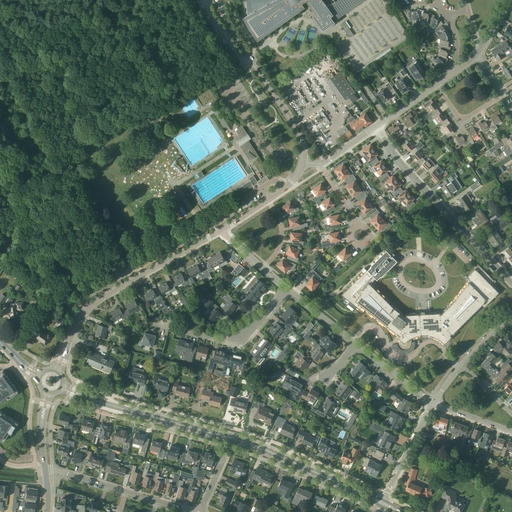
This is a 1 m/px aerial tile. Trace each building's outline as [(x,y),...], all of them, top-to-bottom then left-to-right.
[(248,15),(243,18),(247,25),(249,30),(252,34),(257,41),(262,38),(262,37),(262,38),(263,38),(304,8),(303,5),(302,4),(306,1),(315,14),(312,16),(323,31),(332,25),(335,23),(333,21),(336,19),(340,17),(363,0),(247,0),(248,1),(247,4),(247,8),(248,11),(248,14),(248,15)] [(421,20),(423,13),(424,11),(418,9),(418,10),(417,10),(417,11),(412,12),(412,24),(416,24),(416,20),(421,20)] [(433,17),(435,16),(434,15),(434,16),(430,12),(429,12),(429,13),(428,13),(428,14),(423,13),(421,20),(421,21),(429,23),(433,17)] [(429,23),(426,28),(432,32),(441,25),(443,24),(440,20),(440,19),(439,19),(438,19),(437,20),(433,17),(429,23)] [(349,38),(353,35),(344,22),(340,24),(349,38)] [(444,29),(441,25),(432,32),(434,35),(436,33),(440,38),(449,35),(448,35),(447,30),(447,29),(446,29),(445,29),(444,29)] [(438,47),(441,47),(448,47),(448,42),(449,42),(450,41),(450,40),(449,36),(449,35),(440,38),(440,43),(438,43),(438,47)] [(491,50),(494,56),(499,53),(498,52),(507,46),(510,50),(509,50),(510,51),(511,49),(511,46),(511,44),(508,45),(506,41),(491,50)] [(502,54),(509,50),(510,50),(507,46),(498,52),(499,53),(494,56),(496,58),(496,57),(498,61),(504,57),(502,54)] [(450,47),(448,47),(441,47),(438,55),(439,56),(446,58),(447,53),(448,54),(449,54),(449,53),(450,53),(450,52),(450,48),(450,47)] [(448,59),(446,58),(439,56),(435,60),(433,57),(431,60),(440,68),(443,64),(443,65),(444,65),(445,65),(445,64),(447,59),(447,60),(448,59)] [(416,60),(406,67),(416,81),(416,80),(424,74),(425,75),(426,74),(416,60)] [(511,63),(503,70),(504,71),(503,72),(504,73),(505,74),(511,70),(511,63)] [(502,70),(500,65),(497,66),(496,65),(492,66),(494,73),(502,70)] [(332,88),(345,79),(340,71),(327,81),(332,88)] [(410,78),(406,72),(403,74),(405,77),(403,78),(403,79),(402,78),(400,79),(400,80),(396,83),(396,84),(395,85),(398,89),(399,88),(403,93),(406,91),(406,89),(409,87),(406,81),(407,80),(410,78)] [(345,79),(332,88),(341,101),(346,98),(350,103),(357,99),(353,93),(355,92),(345,79)] [(377,92),(378,93),(377,93),(384,102),(385,101),(386,102),(389,99),(390,98),(388,95),(390,93),(392,95),(396,92),(389,82),(385,85),(386,87),(384,89),(381,91),(380,90),(377,92)] [(426,102),(423,105),(425,108),(427,107),(433,115),(438,111),(434,105),(437,103),(433,98),(429,100),(426,102)] [(489,120),(495,130),(498,128),(495,124),(501,121),(500,118),(502,117),(498,110),(492,113),(494,117),(489,120)] [(431,116),(433,119),(433,118),(434,117),(435,118),(439,124),(440,122),(442,125),(449,121),(445,116),(443,117),(439,111),(438,111),(433,115),(431,116)] [(360,125),(362,128),(371,121),(365,112),(359,117),(363,123),(360,125)] [(401,124),(405,130),(413,124),(412,122),(415,120),(411,114),(406,117),(407,120),(401,124)] [(363,123),(359,117),(355,119),(353,116),(348,120),(350,123),(357,132),(362,128),(360,125),(363,123)] [(492,132),(495,130),(489,120),(482,124),(481,122),(476,125),(480,131),(482,129),(483,131),(489,128),(492,132)] [(449,121),(442,125),(444,127),(442,129),(449,137),(454,133),(450,127),(452,125),(449,121)] [(396,135),(405,130),(401,124),(395,128),(394,126),(388,130),(392,136),(395,134),(396,135)] [(246,132),(244,128),(243,127),(242,125),(242,126),(236,132),(240,138),(247,134),(246,132)] [(477,133),(480,131),(476,125),(471,128),(472,130),(466,134),(470,141),(473,140),(472,138),(478,135),(477,133)] [(349,131),(345,126),(340,130),(341,130),(341,131),(339,133),(341,136),(340,137),(344,141),(353,135),(349,130),(349,131)] [(470,142),(470,141),(466,134),(460,138),(458,136),(455,138),(455,137),(452,139),(456,145),(459,143),(460,146),(463,144),(465,146),(470,143),(470,142)] [(507,148),(511,145),(511,137),(508,140),(505,136),(504,137),(503,135),(500,137),(501,139),(500,139),(501,141),(500,142),(496,137),(493,139),(497,144),(485,151),(488,155),(496,150),(495,149),(503,143),(507,148)] [(245,136),(234,143),(237,147),(248,140),(245,136)] [(327,139),(318,146),(321,151),(330,144),(327,139)] [(249,160),(259,157),(248,140),(240,146),(249,160)] [(420,141),(414,146),(410,141),(408,142),(406,140),(401,145),(403,147),(405,149),(407,148),(411,152),(416,148),(421,143),(420,141)] [(423,155),(418,150),(423,145),(421,143),(416,148),(411,152),(416,158),(414,159),(416,162),(418,164),(423,159),(422,157),(423,155)] [(365,155),(375,149),(373,146),(372,146),(370,144),(362,150),(365,155)] [(367,161),(369,164),(377,159),(375,156),(377,154),(376,152),(377,152),(375,149),(365,155),(362,157),(365,162),(367,161)] [(508,155),(502,159),(502,160),(497,163),(499,165),(510,158),(508,155)] [(179,174),(188,169),(182,158),(173,162),(179,174)] [(337,175),(346,169),(343,164),(347,161),(345,158),(334,165),(337,168),(334,170),(336,172),(335,173),(337,175)] [(424,166),(429,171),(436,165),(434,163),(429,158),(426,161),(423,159),(418,164),(420,166),(422,168),(424,166)] [(203,162),(202,160),(197,164),(200,169),(211,162),(209,159),(203,162)] [(377,159),(369,164),(372,168),(371,169),(374,173),(376,171),(386,164),(384,162),(383,162),(381,160),(379,162),(377,159)] [(380,181),(388,175),(386,172),(388,170),(387,168),(388,167),(386,164),(376,171),(380,176),(378,177),(380,181)] [(439,166),(437,164),(436,165),(429,171),(433,176),(431,178),(434,181),(436,183),(443,177),(441,174),(444,171),(439,166)] [(372,173),(368,167),(362,170),(366,177),(372,173)] [(496,177),(504,171),(501,167),(493,172),(496,177)] [(346,182),(354,176),(351,173),(350,174),(346,169),(337,175),(339,178),(340,178),(341,180),(344,178),(346,182)] [(472,171),(476,179),(480,177),(477,169),(472,171)] [(446,184),(442,187),(448,196),(454,192),(459,189),(453,179),(457,176),(455,173),(444,181),(446,184)] [(231,193),(234,198),(253,186),(258,183),(260,186),(269,180),(267,177),(269,176),(268,174),(257,181),(253,175),(249,178),(250,180),(231,193)] [(389,187),(397,179),(395,176),(394,177),(392,175),(390,177),(388,175),(380,181),(383,184),(385,182),(389,187)] [(348,192),(360,185),(358,186),(354,181),(356,180),(354,176),(346,182),(348,185),(346,187),(347,189),(346,189),(348,192)] [(394,195),(401,189),(399,186),(401,184),(399,182),(400,182),(397,179),(389,187),(393,191),(391,193),(394,195)] [(477,181),(468,187),(471,192),(480,185),(477,181)] [(322,184),(321,184),(321,183),(316,187),(315,186),(313,188),(313,189),(312,189),(317,196),(312,199),(314,203),(316,202),(319,199),(326,195),(324,191),(325,190),(323,187),(324,186),(322,184)] [(357,198),(365,193),(360,185),(348,192),(350,195),(351,195),(353,197),(355,195),(357,198)] [(402,201),(411,193),(408,191),(407,191),(406,189),(404,191),(401,189),(394,195),(397,198),(398,197),(402,201)] [(360,209),(369,203),(371,201),(365,193),(357,198),(359,202),(357,203),(359,205),(358,206),(360,209)] [(411,193),(402,201),(406,205),(405,207),(407,210),(415,203),(412,200),(414,198),(412,197),(413,196),(411,193)] [(467,193),(458,199),(460,202),(459,203),(460,204),(458,206),(464,214),(470,209),(469,208),(473,205),(471,202),(472,201),(467,193)] [(321,212),(323,216),(335,208),(333,205),(335,204),(332,200),(333,200),(331,197),(330,198),(330,197),(325,200),(322,201),(322,202),(319,199),(316,202),(318,206),(322,204),(326,209),(321,212)] [(284,211),(286,214),(288,213),(290,216),(299,210),(297,206),(295,208),(290,201),(289,202),(289,201),(286,203),(287,204),(282,207),(282,208),(283,211),(284,211)] [(369,203),(360,209),(362,212),(363,211),(364,214),(366,212),(369,215),(377,210),(374,206),(371,201),(369,203)] [(471,220),(479,232),(489,226),(488,225),(490,224),(488,221),(488,220),(480,208),(473,213),(476,217),(471,220)] [(373,226),(382,219),(378,214),(379,213),(377,210),(369,215),(372,219),(370,221),(372,223),(371,224),(373,226)] [(394,218),(389,212),(385,215),(390,221),(394,218)] [(500,213),(491,219),(493,224),(503,217),(500,213)] [(330,216),(329,217),(331,224),(324,226),(325,230),(339,227),(339,223),(341,222),(340,219),(341,218),(340,215),(339,215),(339,214),(333,216),(333,215),(330,216)] [(294,217),(295,217),(289,219),(289,220),(288,220),(289,223),(290,223),(290,227),(293,226),(293,230),(308,227),(307,223),(300,224),(299,217),(298,217),(298,216),(294,217)] [(489,234),(487,236),(494,246),(504,240),(501,235),(499,236),(497,233),(498,232),(506,226),(504,224),(506,222),(505,222),(507,220),(504,216),(503,217),(493,224),(496,227),(496,228),(494,229),(494,228),(488,232),(489,234)] [(382,219),(373,226),(376,229),(377,228),(378,230),(380,228),(383,231),(390,225),(387,221),(386,223),(382,219)] [(291,237),(290,241),(293,241),(292,245),(303,246),(303,242),(301,241),(301,233),(297,232),(297,233),(291,232),(291,233),(290,233),(290,237),(291,237)] [(325,239),(330,238),(330,242),(322,243),(322,248),(339,244),(338,240),(341,240),(340,236),(340,232),(339,233),(339,232),(333,233),(333,232),(329,233),(330,234),(329,234),(329,235),(324,236),(325,239)] [(370,244),(355,254),(361,262),(364,266),(371,262),(368,258),(367,258),(364,253),(372,247),(370,244)] [(288,250),(286,254),(288,254),(287,258),(297,262),(298,258),(296,257),(299,250),(298,250),(298,249),(295,248),(289,246),(289,247),(288,246),(287,250),(288,250)] [(352,258),(349,255),(351,253),(348,250),(349,250),(347,247),(346,248),(345,247),(341,251),(340,251),(338,253),(338,254),(343,260),(341,262),(344,265),(352,258)] [(342,294),(341,295),(344,298),(346,299),(349,301),(346,305),(345,305),(353,311),(356,307),(359,309),(363,312),(364,311),(365,309),(376,317),(379,320),(384,324),(389,328),(395,333),(398,335),(396,337),(397,338),(392,344),(392,345),(393,349),(394,350),(396,351),(398,352),(399,353),(401,353),(403,354),(405,354),(407,353),(409,353),(410,352),(412,350),(413,349),(414,347),(414,345),(415,343),(415,341),(412,342),(412,341),(412,340),(411,340),(411,339),(411,338),(410,338),(412,337),(415,336),(417,335),(421,335),(424,335),(427,335),(430,336),(433,337),(436,338),(439,339),(439,340),(441,341),(444,344),(450,338),(452,337),(450,335),(451,334),(452,334),(457,329),(481,305),(484,308),(487,304),(497,295),(496,294),(498,292),(493,287),(490,284),(493,280),(478,265),(467,277),(468,279),(466,280),(468,282),(451,304),(441,314),(440,314),(440,313),(428,313),(420,314),(405,315),(405,316),(404,316),(393,307),(390,304),(373,287),(370,284),(375,278),(377,280),(380,276),(381,277),(384,274),(384,273),(385,272),(386,272),(392,266),(391,265),(393,264),(394,265),(397,261),(392,257),(391,258),(390,256),(391,255),(386,250),(383,254),(382,256),(381,255),(375,261),(376,262),(374,263),(370,266),(371,267),(367,270),(342,294)] [(234,261),(238,258),(230,251),(226,254),(234,261)] [(214,256),(220,267),(228,263),(226,260),(225,261),(220,252),(214,256)] [(220,267),(214,256),(208,259),(210,262),(207,264),(207,266),(208,269),(207,269),(204,271),(207,278),(211,276),(209,272),(214,269),(213,268),(219,264),(220,267)] [(288,268),(293,270),(296,264),(287,261),(286,262),(282,259),(280,262),(279,262),(277,265),(278,265),(277,266),(282,270),(281,270),(284,272),(285,272),(288,268)] [(244,267),(239,263),(234,269),(239,273),(244,267)] [(188,270),(192,277),(199,273),(203,280),(204,282),(208,279),(207,278),(204,271),(203,270),(201,272),(197,265),(188,270)] [(348,269),(352,273),(357,269),(353,265),(348,269)] [(249,272),(244,267),(239,273),(240,274),(239,275),(241,277),(242,276),(244,277),(249,272)] [(311,267),(303,276),(301,279),(302,279),(307,283),(306,285),(309,288),(308,288),(311,290),(312,290),(316,286),(317,286),(319,284),(318,283),(319,282),(318,282),(320,279),(320,277),(316,273),(310,268),(311,268),(311,267)] [(176,282),(173,284),(175,287),(177,285),(181,283),(183,287),(190,283),(191,282),(189,279),(185,281),(182,274),(181,274),(173,278),(176,282)] [(301,279),(303,276),(300,274),(295,280),(298,283),(301,279)] [(162,293),(169,290),(171,293),(176,290),(170,280),(166,282),(159,286),(162,293)] [(248,291),(245,295),(253,302),(259,295),(260,296),(262,294),(267,287),(258,280),(256,283),(252,281),(245,289),(248,291)] [(166,306),(164,302),(159,293),(156,295),(153,290),(146,293),(147,295),(144,297),(147,302),(150,300),(153,298),(159,310),(166,306)] [(233,309),(236,305),(233,303),(235,300),(228,294),(225,298),(228,301),(223,308),(230,314),(233,310),(233,309)] [(12,307),(11,302),(12,300),(9,298),(4,305),(7,307),(7,309),(3,310),(5,317),(8,316),(8,315),(10,315),(11,318),(19,316),(18,310),(19,310),(19,311),(24,310),(23,302),(16,304),(17,306),(12,307)] [(213,311),(208,317),(215,322),(222,315),(219,313),(222,310),(214,303),(214,304),(208,298),(204,303),(210,309),(213,311)] [(125,310),(128,316),(131,314),(130,313),(139,308),(135,300),(126,305),(128,309),(125,310)] [(289,322),(286,325),(289,327),(291,325),(298,316),(295,314),(297,312),(289,306),(281,316),(289,322)] [(128,316),(125,310),(121,312),(119,308),(109,314),(113,322),(123,316),(125,318),(128,316)] [(33,321),(27,330),(33,334),(35,336),(46,344),(51,338),(52,337),(48,334),(47,334),(46,333),(45,335),(37,329),(40,326),(33,321)] [(96,336),(100,337),(104,338),(106,330),(111,331),(112,326),(105,321),(104,326),(99,325),(96,336)] [(306,333),(314,325),(310,321),(307,325),(308,326),(303,331),(306,334),(306,333)] [(282,323),(280,325),(277,323),(274,327),(270,332),(276,337),(281,332),(285,336),(290,330),(282,323)] [(152,346),(155,336),(145,333),(142,343),(145,344),(144,349),(149,350),(150,345),(152,346)] [(325,343),(323,346),(332,352),(337,345),(332,341),(332,340),(324,333),(320,339),(325,343)] [(510,345),(511,343),(511,337),(508,333),(507,334),(507,333),(505,335),(506,335),(503,338),(506,341),(504,343),(509,348),(511,346),(510,345)] [(255,347),(251,353),(259,359),(264,353),(265,354),(269,349),(272,345),(267,340),(264,337),(260,341),(257,345),(256,344),(254,347),(255,347)] [(192,348),(193,344),(179,340),(176,349),(177,349),(176,351),(181,352),(182,350),(186,352),(184,360),(191,362),(194,352),(193,352),(194,348),(192,348)] [(323,353),(321,351),(323,349),(315,342),(312,346),(316,350),(311,356),(317,361),(323,353)] [(499,342),(493,347),(498,351),(498,352),(499,353),(502,350),(505,352),(507,354),(510,351),(508,349),(509,348),(505,344),(503,346),(499,342)] [(205,348),(205,347),(199,346),(196,358),(201,359),(202,356),(207,357),(209,351),(208,351),(209,349),(205,348)] [(209,362),(207,370),(211,371),(214,361),(223,363),(223,362),(226,363),(227,358),(224,358),(226,353),(216,350),(215,354),(211,353),(209,361),(209,362)] [(282,351),(276,359),(279,361),(286,354),(282,351)] [(309,363),(305,360),(307,358),(298,351),(294,356),(299,360),(295,364),(303,370),(309,363)] [(489,356),(486,359),(490,363),(492,361),(494,364),(500,358),(495,353),(494,354),(492,353),(490,351),(487,353),(489,356)] [(114,361),(91,352),(86,364),(109,373),(114,361)] [(224,370),(222,375),(225,375),(226,375),(229,376),(230,371),(229,370),(230,369),(229,369),(230,367),(230,366),(235,367),(236,364),(239,365),(239,368),(242,369),(243,369),(245,359),(242,358),(242,357),(242,356),(238,355),(237,356),(233,354),(232,357),(228,356),(227,358),(226,363),(225,364),(224,370)] [(480,364),(481,365),(480,366),(482,368),(483,367),(485,369),(486,368),(487,369),(486,372),(489,375),(490,374),(493,378),(499,372),(496,369),(494,370),(489,364),(490,363),(486,359),(480,364)] [(351,373),(353,374),(350,377),(355,381),(357,378),(360,373),(366,377),(371,372),(365,367),(365,368),(363,366),(364,365),(360,361),(354,369),(353,369),(351,371),(352,372),(351,373)] [(507,374),(511,369),(511,367),(508,364),(499,372),(500,372),(502,374),(496,379),(497,380),(496,381),(499,384),(499,383),(500,384),(504,381),(505,382),(510,377),(507,374)] [(131,371),(129,375),(131,376),(130,379),(140,382),(139,385),(143,386),(146,375),(131,371)] [(0,402),(6,398),(7,397),(6,397),(10,394),(13,396),(18,392),(13,386),(14,385),(4,373),(0,375),(0,402)] [(385,381),(376,375),(375,376),(373,374),(368,380),(376,387),(378,384),(384,390),(388,385),(385,382),(385,381)] [(167,392),(170,380),(156,376),(154,382),(155,382),(154,388),(162,390),(161,391),(167,392)] [(301,396),(301,397),(304,391),(301,389),(303,384),(289,376),(288,378),(287,378),(286,379),(285,380),(285,381),(284,381),(284,382),(285,383),(285,384),(284,385),(294,391),(293,394),(291,394),(290,394),(289,397),(298,401),(301,396)] [(176,391),(175,394),(188,398),(190,388),(178,384),(178,382),(175,381),(172,390),(176,391)] [(201,388),(198,401),(210,403),(211,402),(226,406),(231,383),(226,382),(224,393),(212,390),(212,391),(201,388)] [(351,394),(359,400),(361,396),(343,382),(338,389),(337,388),(334,392),(345,400),(348,396),(349,396),(351,394)] [(237,396),(239,388),(231,386),(229,394),(237,396)] [(304,391),(301,397),(313,403),(319,393),(311,389),(309,393),(304,391)] [(403,399),(403,398),(394,390),(390,395),(400,404),(398,409),(407,413),(412,403),(403,399)] [(332,401),(332,400),(328,398),(323,407),(320,405),(316,412),(324,417),(326,413),(333,417),(334,417),(331,415),(334,409),(333,408),(336,403),(339,405),(340,405),(332,401)] [(245,413),(247,403),(232,399),(229,409),(245,413)] [(281,413),(284,405),(289,408),(291,404),(281,399),(276,411),(281,413)] [(258,409),(254,418),(258,419),(259,418),(264,420),(264,421),(269,423),(274,412),(263,407),(265,404),(254,400),(252,406),(258,409)] [(376,401),(373,406),(384,412),(386,406),(376,401)] [(0,411),(0,437),(1,438),(1,439),(4,441),(9,433),(9,432),(12,428),(15,430),(18,424),(11,419),(12,419),(0,411)] [(394,418),(390,426),(399,430),(405,418),(390,411),(388,415),(394,418)] [(353,413),(344,428),(348,431),(357,415),(353,413)] [(73,423),(73,425),(68,423),(70,417),(60,415),(58,422),(65,424),(64,427),(72,430),(77,431),(79,425),(73,423)] [(281,428),(279,432),(291,438),(295,428),(290,426),(290,425),(289,425),(285,423),(286,420),(278,416),(274,425),(281,428)] [(434,424),(433,427),(439,429),(439,427),(444,428),(446,429),(447,426),(446,426),(448,420),(441,417),(440,420),(436,419),(434,423),(433,424),(434,424)] [(93,440),(96,430),(92,429),(94,422),(84,419),(81,429),(89,431),(87,438),(93,440)] [(449,428),(448,430),(451,431),(450,433),(458,436),(462,424),(455,422),(453,425),(450,424),(449,428)] [(375,423),(373,428),(381,431),(385,433),(383,439),(379,445),(389,450),(395,437),(386,432),(383,430),(384,427),(375,423)] [(96,430),(93,440),(92,443),(96,444),(98,437),(107,440),(111,427),(101,424),(100,428),(97,427),(96,430)] [(458,436),(457,438),(459,439),(460,435),(461,436),(463,433),(466,434),(468,427),(462,424),(458,436)] [(71,433),(72,430),(64,427),(64,430),(59,429),(59,432),(58,437),(63,439),(62,442),(68,443),(69,440),(68,440),(70,433),(71,433)] [(310,435),(303,431),(304,429),(301,427),(299,429),(300,430),(297,436),(303,439),(301,442),(311,447),(315,438),(310,435)] [(115,432),(114,437),(116,438),(116,439),(116,440),(117,440),(117,441),(118,441),(118,440),(119,440),(119,439),(122,439),(121,443),(124,444),(123,447),(128,449),(131,439),(126,438),(128,431),(117,428),(116,430),(115,430),(115,432)] [(337,434),(341,437),(345,431),(341,428),(337,434)] [(472,436),(470,441),(479,444),(482,436),(479,436),(480,431),(474,429),(472,436)] [(480,442),(479,446),(483,448),(485,445),(488,446),(489,445),(492,435),(492,434),(489,432),(488,434),(485,433),(485,434),(483,433),(482,436),(484,437),(482,442),(480,442)] [(136,433),(133,443),(142,445),(141,450),(146,451),(149,442),(149,439),(145,438),(145,436),(136,433)] [(435,441),(442,443),(443,439),(445,433),(443,433),(442,437),(437,436),(435,441)] [(321,440),(317,449),(324,452),(324,453),(333,457),(337,449),(333,447),(335,442),(323,436),(321,440)] [(504,440),(498,437),(496,442),(493,441),(491,448),(501,451),(501,452),(503,447),(502,447),(504,440)] [(162,443),(153,441),(150,451),(159,453),(158,457),(162,458),(163,458),(165,452),(164,452),(164,449),(160,448),(162,443)] [(511,442),(509,441),(506,447),(504,446),(501,455),(506,457),(509,451),(511,452),(511,442)] [(70,444),(68,443),(62,442),(61,445),(60,445),(58,453),(67,456),(70,444)] [(169,454),(167,458),(172,459),(176,461),(178,456),(180,448),(171,446),(169,454)] [(344,451),(340,459),(343,460),(343,461),(349,464),(351,461),(354,462),(359,450),(353,447),(350,454),(344,451)] [(75,452),(72,460),(80,462),(81,457),(84,458),(87,450),(82,449),(81,454),(75,452)] [(373,457),(381,460),(384,453),(377,449),(373,457)] [(94,467),(97,458),(91,456),(92,452),(87,450),(84,458),(89,460),(88,465),(88,466),(92,468),(93,468),(94,467)] [(183,454),(181,462),(185,463),(190,464),(191,460),(195,462),(198,453),(188,451),(187,455),(183,454)] [(203,457),(201,456),(200,461),(208,463),(207,466),(211,467),(212,464),(214,455),(206,453),(205,457),(203,457)] [(97,458),(94,467),(94,468),(99,470),(100,468),(101,469),(102,464),(104,465),(107,466),(109,459),(110,457),(109,457),(106,456),(104,455),(103,460),(97,458)] [(107,468),(105,471),(110,473),(113,474),(113,473),(117,474),(119,466),(120,463),(113,461),(114,458),(110,457),(109,459),(107,466),(107,468)] [(366,467),(365,470),(370,473),(369,474),(375,477),(379,470),(381,465),(377,463),(375,463),(376,462),(370,459),(366,457),(362,465),(366,467)] [(232,465),(230,471),(235,472),(235,474),(240,475),(245,476),(247,469),(243,467),(244,463),(235,460),(234,463),(233,466),(232,465)] [(119,466),(117,474),(124,476),(125,473),(130,475),(131,473),(133,465),(129,464),(129,465),(120,463),(119,466)] [(143,485),(149,487),(152,478),(146,476),(150,464),(146,463),(144,470),(142,476),(145,477),(143,485)] [(142,476),(144,470),(141,469),(140,473),(135,472),(136,466),(133,465),(131,473),(134,474),(131,482),(137,484),(140,476),(142,476)] [(257,468),(255,471),(253,470),(250,477),(249,476),(244,486),(249,487),(251,482),(252,483),(254,479),(259,481),(259,482),(262,484),(263,481),(269,484),(273,475),(267,473),(267,472),(257,468)] [(410,468),(405,485),(408,486),(406,489),(413,492),(413,493),(418,496),(418,495),(421,496),(424,496),(424,497),(431,496),(431,495),(432,495),(431,488),(430,488),(430,487),(423,488),(423,489),(422,489),(421,488),(421,487),(412,483),(412,481),(415,482),(418,470),(410,468)] [(205,471),(202,470),(198,469),(196,475),(204,477),(205,471)] [(154,489),(161,491),(163,482),(165,482),(166,479),(158,476),(159,473),(156,472),(153,480),(157,481),(154,489)] [(167,478),(166,484),(168,484),(166,492),(172,494),(175,486),(176,487),(179,479),(180,476),(175,475),(174,480),(173,480),(172,484),(169,483),(170,479),(167,478)] [(227,477),(224,484),(236,489),(237,485),(236,484),(237,482),(227,477)] [(192,478),(191,482),(188,490),(191,491),(189,499),(195,501),(198,492),(192,490),(193,486),(194,486),(196,479),(192,478)] [(279,487),(277,490),(286,494),(284,497),(287,499),(288,498),(289,495),(290,492),(294,484),(292,488),(289,486),(291,483),(288,482),(289,481),(282,478),(280,481),(281,482),(278,487),(279,487)] [(186,488),(182,487),(184,481),(179,479),(178,482),(176,487),(180,488),(177,496),(178,496),(178,497),(181,498),(181,497),(184,498),(186,488)] [(38,489),(26,487),(24,493),(37,495),(38,491),(37,491),(38,489)] [(222,498),(219,504),(225,507),(229,498),(229,497),(231,494),(226,492),(227,489),(221,487),(220,490),(218,496),(222,498)] [(301,498),(308,502),(312,493),(304,489),(304,490),(298,487),(291,502),(297,505),(298,505),(298,504),(301,498)] [(455,492),(451,490),(446,488),(442,497),(447,499),(444,506),(450,509),(450,508),(455,510),(454,511),(460,511),(464,504),(464,503),(463,502),(461,501),(460,501),(454,499),(456,496),(455,492)] [(37,495),(24,493),(23,500),(36,502),(36,499),(37,499),(37,495)] [(69,498),(62,498),(62,500),(61,500),(61,504),(74,505),(74,499),(76,499),(77,495),(70,495),(69,498)] [(316,504),(324,508),(328,500),(322,497),(322,498),(316,495),(313,502),(312,505),(315,506),(316,504)] [(235,499),(232,506),(238,508),(237,511),(245,511),(248,506),(241,503),(241,502),(235,499)] [(35,504),(36,502),(23,500),(22,506),(35,508),(36,504),(35,504)] [(92,511),(99,511),(101,510),(97,509),(98,505),(97,504),(97,503),(91,501),(91,502),(89,502),(87,508),(90,509),(89,510),(93,511),(92,511)]
